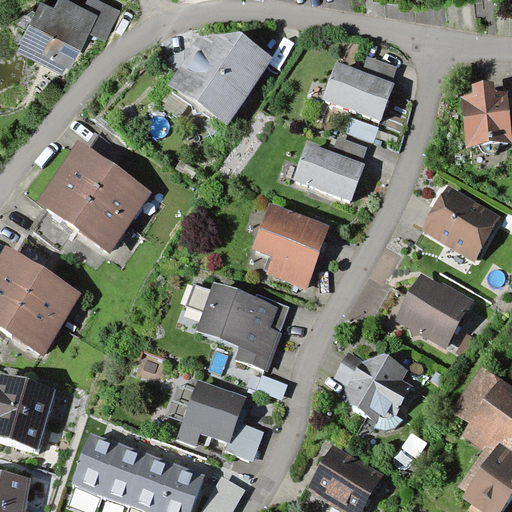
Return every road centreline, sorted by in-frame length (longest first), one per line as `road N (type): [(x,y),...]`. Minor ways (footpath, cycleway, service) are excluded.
road 1 (residential): [(254,511),(427,112),(434,45)]
road 2 (residential): [(162,19),(281,13),(434,45)]
road 3 (residential): [(162,19),(130,39),(29,142),(0,187)]
